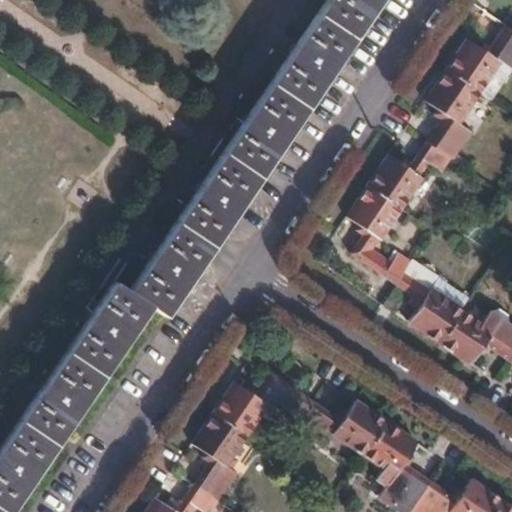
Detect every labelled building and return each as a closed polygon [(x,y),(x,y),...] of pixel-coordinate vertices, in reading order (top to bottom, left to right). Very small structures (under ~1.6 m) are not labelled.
[(325,0),(203,179),(238,202),(281,141),(301,111),(343,50),(363,19),(376,0),(325,0)] [(444,69),(478,92),(499,62),(510,70),(511,67),(511,30),(504,25),(488,48),(485,53),(478,48),(464,38),(444,69)] [(481,44),(478,48),(485,53),(488,48),(481,44)] [(425,140),(450,157),(468,131),(456,123),(478,92),(444,69),(422,100),(436,109),(443,114),(440,119),(425,140)] [(433,114),(440,119),(443,114),(436,109),(433,114)] [(385,153),(364,184),(399,208),(428,165),(440,173),(450,157),(425,140),(410,162),(406,167),(399,162),(385,153)] [(403,157),(399,162),(406,167),(410,162),(403,157)] [(196,191),(230,214),(238,202),(203,179),(196,191)] [(399,208),(364,184),(355,198),(343,216),(356,224),(363,229),(360,235),(348,253),(393,284),(409,261),(396,252),(390,261),(371,248),(399,208)] [(157,247),(193,270),(199,262),(220,230),(230,214),(196,191),(157,247)] [(363,229),(356,224),(352,230),(360,235),(363,229)] [(150,257),(185,281),(193,270),(157,247),(150,257)] [(164,314),(185,281),(150,257),(128,290),(114,281),(66,350),(24,414),(0,448),(0,511),(7,511),(16,500),(63,429),(78,408),(149,304),(164,314)] [(423,270),(409,261),(393,284),(415,299),(420,302),(414,309),(406,321),(437,342),(461,308),(417,279),(423,270)] [(424,268),(423,270),(417,279),(461,308),(468,297),(424,268)] [(420,302),(415,299),(410,307),(414,309),(420,302)] [(461,308),(437,342),(469,363),(477,351),(482,344),(487,347),(507,361),(511,353),(511,330),(506,326),(506,314),(499,308),(487,311),(480,321),(461,308)] [(482,344),(477,351),(481,354),(487,347),(482,344)] [(231,379),(210,410),(244,434),(266,402),(298,424),(304,415),(314,401),(269,370),(256,389),(252,394),(246,390),(231,379)] [(249,385),(246,390),(252,394),(256,389),(249,385)] [(336,416),(314,401),(304,415),(331,432),(361,454),(384,420),(353,398),(345,412),(339,419),(336,416)] [(340,409),(336,416),(339,419),(345,412),(340,409)] [(207,460),(192,482),(217,499),(236,473),(223,464),(244,434),(210,410),(190,441),(204,450),(211,455),(207,460)] [(304,415),(298,424),(324,442),(331,432),(304,415)] [(415,440),(384,420),(361,454),(391,474),(381,490),(409,508),(429,479),(406,464),(401,460),(406,453),(415,440)] [(201,455),(207,460),(211,455),(204,450),(201,455)] [(411,456),(406,453),(401,460),(406,464),(411,456)] [(453,495),(429,479),(409,508),(406,511),(490,511),(501,498),(470,477),(461,490),(457,497),(453,495)] [(154,496),(142,511),(191,511),(196,505),(205,511),(208,511),(217,499),(192,482),(176,506),(174,510),(168,505),(154,496)] [(458,488),(453,495),(457,497),(461,490),(458,488)] [(511,511),(511,505),(501,498),(490,511),(511,511)] [(170,501),(168,505),(174,510),(176,506),(170,501)]
